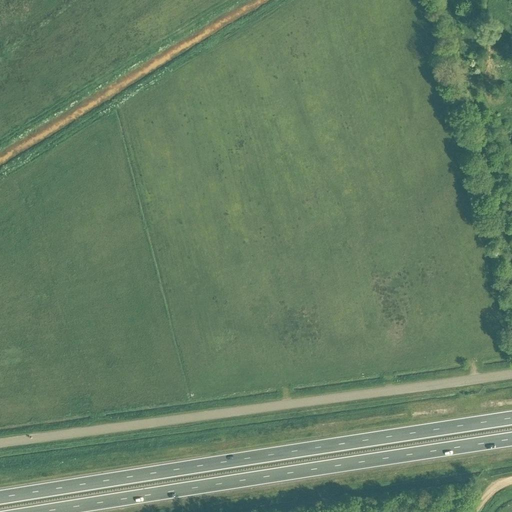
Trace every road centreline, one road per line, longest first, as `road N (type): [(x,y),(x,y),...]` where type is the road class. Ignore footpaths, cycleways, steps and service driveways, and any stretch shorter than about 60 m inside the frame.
road 1 (trunk): [(511,418),(0,498)]
road 2 (unclassified): [(511,373),(0,443)]
road 3 (trunk): [(48,511),(511,439)]
road 4 (track): [(237,0),(0,144)]
